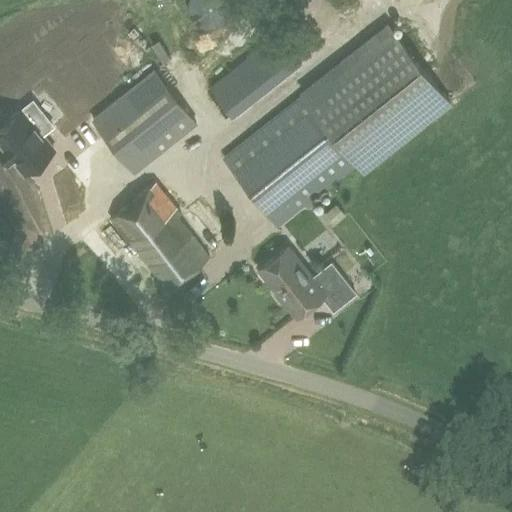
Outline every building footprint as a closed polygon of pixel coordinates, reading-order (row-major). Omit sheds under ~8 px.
[(232,8),(231,0),(188,0),(188,4),(189,12),(193,19),(200,25),(208,27),(216,26),(224,22),(229,16),(232,8)] [(300,90),(302,94),(223,156),(278,226),(357,163),(365,172),(452,103),(387,21),(300,90)] [(236,111),(309,58),(289,30),(216,83),(236,111)] [(212,78),(222,77),(221,54),(200,55),(200,66),(212,66),(212,78)] [(155,70),(94,118),(135,171),(197,122),(155,70)] [(33,99),(23,108),(42,132),(52,124),(33,99)] [(17,103),(0,116),(0,139),(0,145),(7,154),(10,152),(21,166),(49,144),(17,103)] [(161,178),(111,219),(169,289),(219,249),(161,178)] [(313,275),(289,245),(259,268),(297,317),(323,296),(333,308),(356,291),(332,260),(313,275)] [(281,340),(290,354),(313,339),(305,325),(281,340)]
